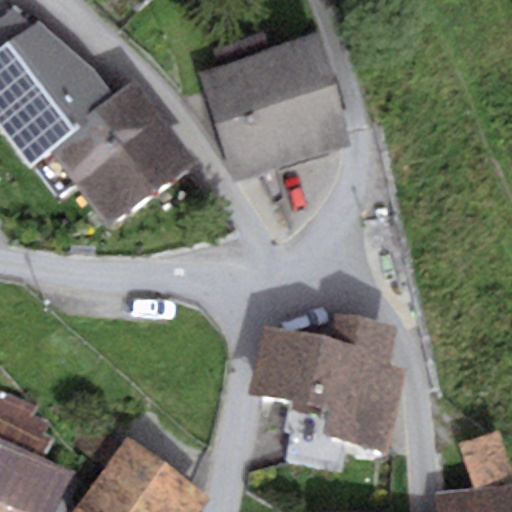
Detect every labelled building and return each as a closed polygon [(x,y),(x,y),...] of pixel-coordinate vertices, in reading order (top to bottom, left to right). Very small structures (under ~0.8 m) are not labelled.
[(0,19),(0,51),(30,29),(15,8),(0,19)] [(110,228),(198,163),(135,81),(115,96),(90,64),(39,23),(30,29),(0,51),(0,124),(60,198),(76,182),(110,228)] [(212,50),(218,67),(269,52),(264,34),(212,50)] [(218,67),(198,73),(231,181),(354,143),(322,36),(269,52),(218,67)] [(386,364),(394,326),(348,316),(337,314),(333,339),(310,334),(266,325),(252,394),(290,401),(289,408),(318,414),(329,416),(324,440),(348,445),(370,449),(387,452),(404,367),(386,364)] [(2,391),(0,396),(0,438),(44,459),(53,441),(42,436),(48,424),(32,417),(37,407),(2,391)] [(318,414),(289,408),(283,433),(291,436),(285,463),(342,475),(348,445),(324,440),(329,416),(318,414)] [(74,445),(107,469),(123,447),(90,423),(74,445)] [(460,445),(473,486),(511,473),(498,432),(460,445)] [(107,469),(75,511),(196,511),(209,494),(130,437),(123,447),(107,469)] [(0,438),(0,511),(53,511),(72,470),(44,459),(0,438)] [(511,511),(511,485),(435,494),(436,511),(511,511)]
